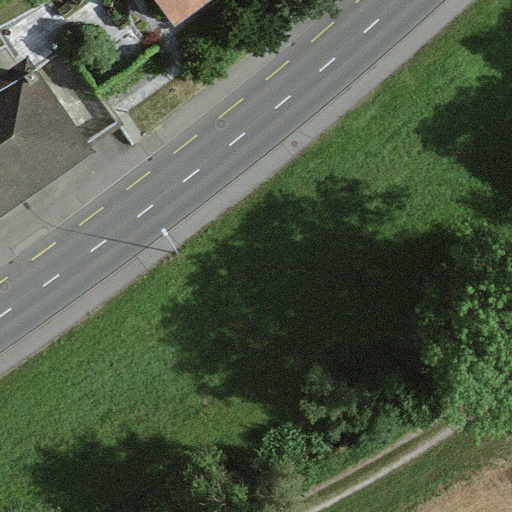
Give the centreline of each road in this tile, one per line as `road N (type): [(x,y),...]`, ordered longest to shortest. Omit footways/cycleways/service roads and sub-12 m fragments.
road 1 (tertiary): [(401,0),(187,181),(0,314)]
road 2 (track): [(284,511),(511,376)]
